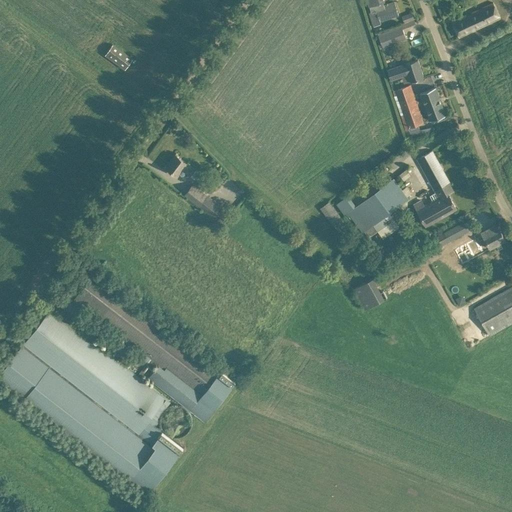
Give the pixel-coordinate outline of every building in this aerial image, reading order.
[(367,0),(369,6),(371,12),(370,12),(374,25),(380,23),(379,21),(389,18),(399,15),(394,1),(385,4),(383,5),(382,2),(385,1),(384,0),(367,0)] [(494,1),(461,17),(452,21),(459,37),(501,17),(494,1)] [(403,15),(405,21),(415,17),(413,12),(403,15)] [(383,47),(406,38),(401,26),(378,35),(383,47)] [(113,43),(105,54),(125,68),(132,58),(113,43)] [(405,63),(397,66),(386,69),(390,79),(408,73),(411,81),(424,77),(418,59),(405,63)] [(396,89),(393,90),(395,95),(398,94),(404,113),(401,114),(403,121),(408,136),(412,135),(409,126),(418,123),(423,122),(417,105),(410,84),(396,89)] [(420,93),(430,120),(445,114),(436,88),(420,93)] [(428,224),(456,208),(447,192),(454,188),(432,150),(418,158),(440,197),(426,205),(422,198),(415,202),(428,224)] [(191,176),(192,176),(196,179),(201,173),(176,154),(167,167),(178,175),(182,169),(191,176)] [(348,195),(337,203),(345,214),(348,212),(363,232),(365,231),(366,230),(370,236),(378,230),(384,239),(400,227),(389,212),(403,202),(409,198),(408,196),(403,190),(394,178),(388,182),(356,206),(348,195)] [(186,194),(212,214),(223,222),(231,212),(193,184),(186,194)] [(333,224),(341,217),(329,200),(320,206),(333,224)] [(438,246),(469,230),(464,222),(434,238),(438,246)] [(460,249),(455,252),(462,265),(497,245),(506,240),(497,223),(488,228),(474,236),(476,240),(468,245),(465,240),(458,245),(460,249)] [(95,272),(75,299),(83,305),(144,352),(140,357),(150,365),(154,360),(165,369),(154,382),(205,421),(215,408),(232,386),(236,381),(222,371),(221,370),(103,278),(95,272)] [(378,276),(354,288),(366,309),(388,295),(378,276)] [(511,286),(505,290),(474,307),(489,334),(511,321),(511,286)] [(462,295),(456,298),(459,305),(466,301),(462,295)] [(21,346),(0,374),(0,380),(24,399),(22,402),(21,402),(127,484),(144,498),(174,460),(184,447),(150,420),(167,399),(140,378),(149,365),(147,363),(137,375),(50,308),(21,346)] [(179,404),(177,404),(175,404),(173,404),(171,405),(169,406),(168,407),(166,408),(165,409),(164,411),(163,412),(162,414),(162,416),(161,418),(161,420),(162,422),(162,424),(163,425),(164,427),(165,429),(166,430),(167,431),(169,432),(171,433),(173,434),(174,434),(176,434),(178,434),(180,434),(182,433),(184,432),(185,431),(187,430),(188,429),(189,427),(190,426),(191,424),(191,422),(192,420),(192,418),(191,416),(191,415),(190,413),(189,411),(188,410),(187,408),(186,407),(184,406),(182,405),(181,404),(179,404)]
